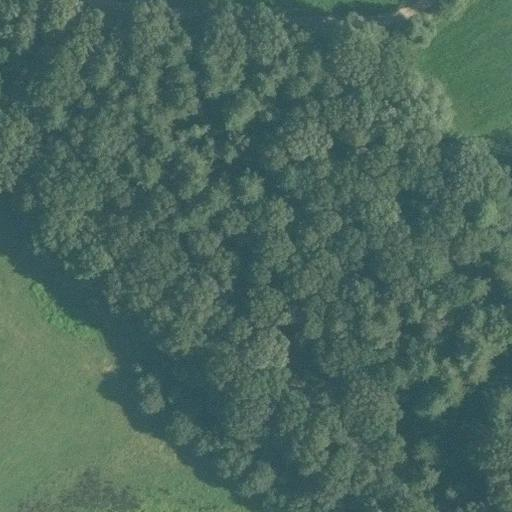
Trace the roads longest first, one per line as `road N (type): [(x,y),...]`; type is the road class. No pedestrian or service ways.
road 1 (tertiary): [(441,511),(0,139)]
road 2 (track): [(84,4),(352,26),(399,18),(426,0)]
road 3 (track): [(0,103),(84,4)]
